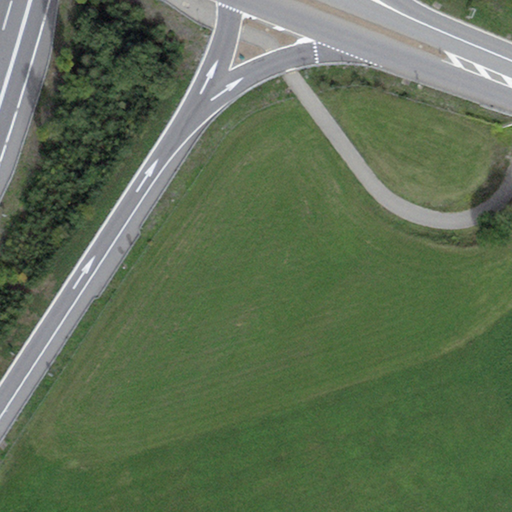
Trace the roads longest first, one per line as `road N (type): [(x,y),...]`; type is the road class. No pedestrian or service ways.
road 1 (trunk): [(0,401),(168,145)]
road 2 (trunk): [(168,145),(210,100),(259,69),(315,54),(390,55)]
road 3 (primary): [(511,69),(340,0)]
road 4 (trunk): [(168,145),(217,62),(228,0)]
road 5 (primary): [(249,0),(390,55)]
road 6 (trunk): [(511,62),(396,0)]
road 7 (primary): [(390,55),(511,99)]
